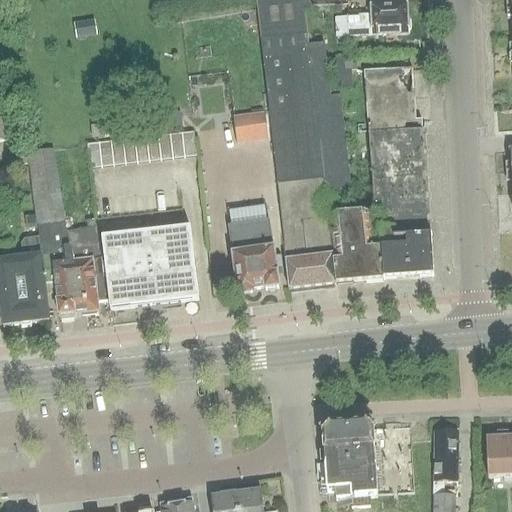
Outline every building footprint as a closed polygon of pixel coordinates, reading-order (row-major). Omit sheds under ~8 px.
[(372,17),(347,18),(348,40),(408,37),(408,35),(410,32),(410,23),(407,21),(406,2),(371,4),(372,17)] [(93,22),(74,26),(76,41),(96,38),(93,22)] [(0,59),(0,144),(9,143),(0,59)] [(357,226),(319,228),(321,273),(357,271),(358,276),(432,271),(431,269),(429,226),(422,227),(413,81),(363,84),(372,230),(357,231),(357,226)] [(278,94),(266,96),(267,104),(279,103),(278,94)] [(279,103),(267,104),(268,113),(280,111),(279,103)] [(280,111),(268,113),(269,121),(281,120),(280,111)] [(264,115),(232,120),(236,146),(268,142),(264,115)] [(281,120),(269,121),(270,130),(281,128),(281,120)] [(111,126),(91,128),(92,140),(112,138),(111,126)] [(281,128),(270,130),(271,138),(282,137),(281,128)] [(194,158),(191,134),(180,135),(182,159),(194,158)] [(182,159),(180,135),(168,137),(171,160),(182,159)] [(171,160),(168,137),(157,138),(160,162),(171,160)] [(282,137),(271,138),(272,147),(283,145),(282,137)] [(160,162),(157,138),(146,139),(148,163),(160,162)] [(148,163),(146,139),(134,140),(137,164),(148,163)] [(137,164),(134,140),(123,142),(125,165),(137,164)] [(125,165),(123,142),(111,143),(114,167),(125,165)] [(114,167),(111,143),(100,144),(103,168),(114,167)] [(103,168),(100,144),(89,145),(91,169),(103,168)] [(283,145),(272,147),(273,155),(284,154),(283,145)] [(53,153),(28,156),(39,239),(46,298),(56,297),(59,324),(61,324),(61,327),(74,325),(73,322),(75,321),(75,319),(82,318),(83,320),(96,318),(96,316),(98,316),(97,306),(106,305),(102,262),(95,229),(94,222),(86,224),(87,231),(67,235),(53,153)] [(284,154),(273,155),(274,163),(285,162),(284,154)] [(285,162),(274,163),(275,172),(286,171),(285,162)] [(286,171),(275,172),(276,180),(287,179),(286,171)] [(287,179),(276,180),(277,189),(288,188),(287,179)] [(288,188),(277,189),(278,197),(289,196),(288,188)] [(289,196),(278,197),(279,206),(290,205),(289,196)] [(290,205),(279,206),(280,214),(291,213),(290,205)] [(291,213),(280,214),(281,223),(292,221),(291,213)] [(38,229),(36,216),(25,218),(26,230),(38,229)] [(292,221),(281,223),(281,231),(293,230),(292,221)] [(266,292),(266,294),(267,294),(270,295),(276,295),(278,292),(279,292),(276,270),(283,269),(281,258),(274,259),(269,223),(229,229),(236,272),(226,274),(228,291),(238,290),(239,298),(252,296),(252,294),(266,292)] [(318,227),(307,228),(307,236),(318,235),(318,227)] [(293,230),(281,231),(282,240),(294,238),(293,230)] [(102,241),(106,277),(110,313),(199,302),(190,231),(102,241)] [(318,235),(307,236),(308,245),(319,244),(318,235)] [(294,238),(282,240),(283,248),(295,247),(294,238)] [(46,298),(39,239),(30,240),(22,250),(23,261),(0,263),(0,306),(3,329),(50,324),(46,298)] [(319,244),(308,245),(309,254),(319,253),(319,244)] [(295,247),(283,248),(284,257),(296,255),(295,247)] [(319,253),(309,254),(309,262),(320,261),(319,253)] [(296,255),(284,257),(285,265),(297,264),(296,255)] [(328,430),(323,436),(324,455),(325,455),(325,465),(326,490),(327,495),(336,495),(336,502),(351,502),(352,511),(370,509),(370,500),(377,500),(373,432),(367,427),(328,430)] [(434,434),(433,511),(455,511),(455,498),(445,498),(445,484),(457,485),(458,434),(434,434)] [(511,440),(486,441),(488,481),(511,479),(511,440)] [(244,498),(245,511),(263,511),(261,493),(259,493),(259,496),(253,497),(252,494),(251,494),(251,497),(244,498)] [(211,500),(211,503),(212,511),(245,511),(244,498),(237,499),(237,496),(235,496),(235,499),(221,501),(220,498),(219,498),(220,501),(213,502),(212,499),(211,500)]
